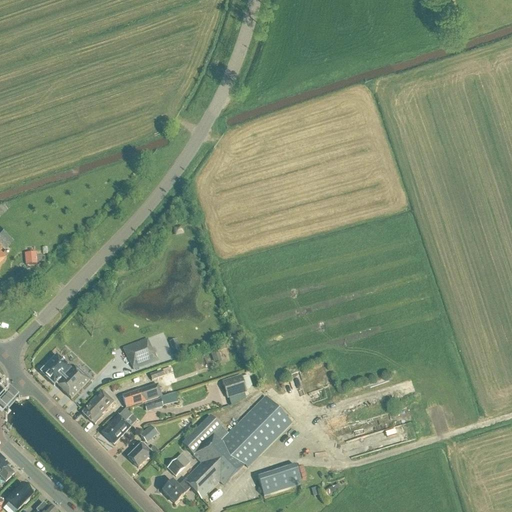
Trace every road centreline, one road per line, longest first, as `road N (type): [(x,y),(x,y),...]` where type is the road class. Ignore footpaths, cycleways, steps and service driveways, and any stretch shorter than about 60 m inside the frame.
road 1 (tertiary): [(2,357),(172,178),(218,104),(254,0)]
road 2 (track): [(272,468),(360,464),(511,416)]
road 3 (residential): [(152,511),(23,383)]
